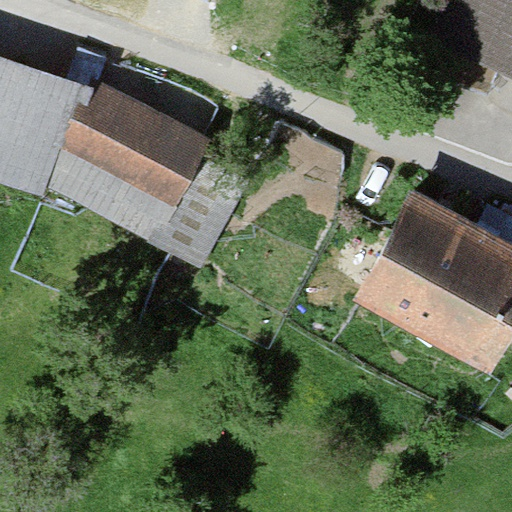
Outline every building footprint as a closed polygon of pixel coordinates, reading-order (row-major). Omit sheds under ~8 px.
[(511,0),(449,0),(445,9),(476,23),(466,45),(502,61),(511,38),(511,37),(511,0)] [(476,23),(445,9),(434,37),(511,70),(511,37),(511,38),(502,61),(466,45),(476,23)] [(67,136),(94,84),(0,57),(0,162),(46,176),(153,231),(173,192),(67,136)] [(201,139),(94,84),(67,136),(173,192),(153,231),(177,243),(218,162),(195,151),(201,139)] [(241,174),(218,162),(177,243),(199,254),(241,174)] [(485,351),(511,300),(511,239),(495,231),(460,213),(460,211),(416,188),(363,289),(409,313),(409,312),(485,351)] [(511,203),(509,202),(495,231),(511,239),(511,203)]
